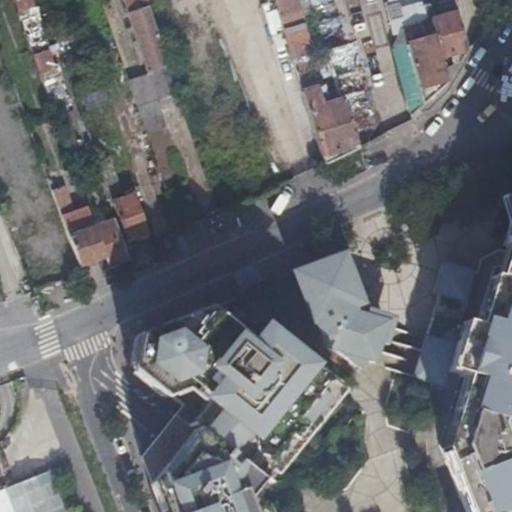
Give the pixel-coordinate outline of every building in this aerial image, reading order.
[(13,0),(28,47),(44,42),(30,0),(13,0)] [(156,100),(177,93),(146,0),(122,0),(147,73),(156,100)] [(296,0),(273,0),(304,99),(324,92),(296,0)] [(390,46),(414,124),(423,120),(426,115),(449,81),(441,57),(468,52),(456,12),(430,20),(423,0),(383,0),(392,43),(390,46)] [(423,0),(430,20),(456,12),(452,0),(423,0)] [(39,73),(56,119),(72,114),(55,67),(39,73)] [(129,80),(147,133),(165,126),(156,100),(147,73),(129,80)] [(76,84),(85,111),(108,104),(100,76),(76,84)] [(307,110),(324,165),(356,155),(360,154),(344,99),(339,101),(307,110)] [(99,161),(112,197),(123,193),(110,157),(99,161)] [(54,192),(63,215),(74,211),(65,188),(54,192)] [(114,203),(128,240),(149,232),(136,195),(114,203)] [(511,213),(502,246),(510,248),(509,254),(503,270),(500,282),(484,333),(488,334),(485,344),(490,346),(483,368),(469,364),(464,379),(470,381),(466,395),(450,446),(469,494),(511,477),(511,213)] [(105,258),(108,266),(128,259),(115,220),(95,228),(105,258)] [(71,237),(82,266),(105,258),(95,228),(71,237)] [(503,270),(509,254),(496,250),(478,260),(474,274),(489,279),(492,270),(495,268),(503,270)] [(333,262),(296,276),(300,286),(302,285),(303,286),(333,275),(345,307),(350,305),(333,262)] [(462,302),(470,273),(441,264),(433,293),(437,294),(462,302)] [(489,279),(474,274),(470,273),(462,302),(437,294),(424,338),(453,347),(441,387),(466,395),(470,381),(464,379),(457,377),(472,329),(489,279)] [(302,285),(300,286),(322,343),(347,363),(352,358),(372,364),(384,323),(346,311),(345,307),(333,275),(303,286),(302,285)] [(484,333),(500,282),(489,279),(472,329),(484,333)] [(270,285),(265,287),(237,298),(239,303),(205,317),(271,359),(281,348),(285,352),(292,342),(270,285)] [(237,298),(198,312),(205,317),(239,303),(237,298)] [(205,317),(198,312),(139,336),(140,339),(145,340),(205,317)] [(152,479),(155,487),(164,511),(255,511),(251,501),(320,415),(337,394),(301,364),(285,352),(281,348),(271,359),(205,317),(145,340),(140,339),(134,338),(130,365),(182,406),(143,455),(152,479)] [(488,334),(484,333),(472,329),(457,377),(464,379),(469,364),(483,368),(490,346),(485,344),(488,334)] [(412,378),(441,387),(453,347),(424,338),(412,378)] [(307,354),(292,342),(285,352),(301,364),(307,354)] [(345,385),(307,354),(301,364),(337,394),(345,385)] [(0,493),(0,511),(65,511),(51,474),(0,493)] [(475,511),(506,511),(511,510),(511,477),(469,494),(474,508),(475,511)]
